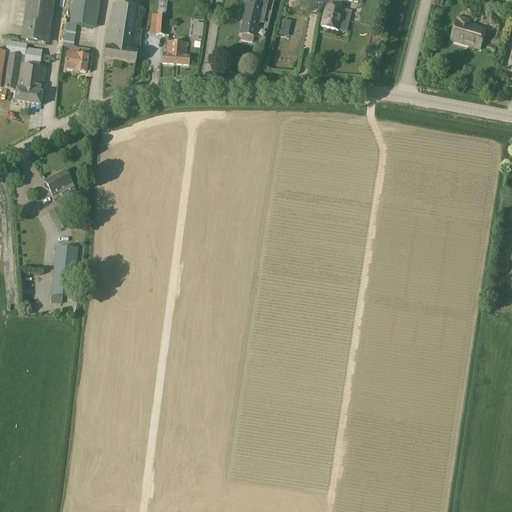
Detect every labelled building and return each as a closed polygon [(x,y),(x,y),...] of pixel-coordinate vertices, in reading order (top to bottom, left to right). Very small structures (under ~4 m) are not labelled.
[(53,0),(27,0),(21,42),(47,46),(53,0)] [(72,0),(69,24),(65,24),(62,48),(70,49),(69,55),(67,54),(64,71),(86,74),(86,73),(89,73),(90,68),(87,67),(88,58),(87,57),(88,51),(73,49),(76,26),(96,29),(100,0),(72,0)] [(151,15),(149,36),(164,37),(165,16),(166,16),(166,0),(158,0),(157,16),(151,15)] [(106,49),(105,49),(103,62),(135,66),(137,54),(144,9),(112,4),(106,47),(106,49)] [(262,8),(246,5),(240,35),(242,35),(241,42),(252,44),(253,37),(256,38),(262,8)] [(344,10),(335,8),(326,5),(321,27),(338,31),(344,10)] [(457,18),(456,22),(455,22),(451,38),(461,41),(460,45),(479,50),(484,30),(467,25),(468,21),(457,18)] [(189,57),(184,57),(186,45),(167,43),(166,56),(162,55),(162,65),(188,67),(189,57)] [(0,89),(3,90),(16,93),(14,104),(40,108),(42,95),(46,69),(21,65),(22,57),(0,53),(0,89)] [(46,191),(48,190),(52,196),(59,193),(61,195),(64,201),(69,198),(76,194),(73,189),(64,172),(44,183),(45,185),(43,186),(43,187),(45,190),(46,191)] [(48,215),(57,232),(69,226),(59,208),(48,215)] [(78,249),(55,247),(51,297),(73,299),(78,249)]
